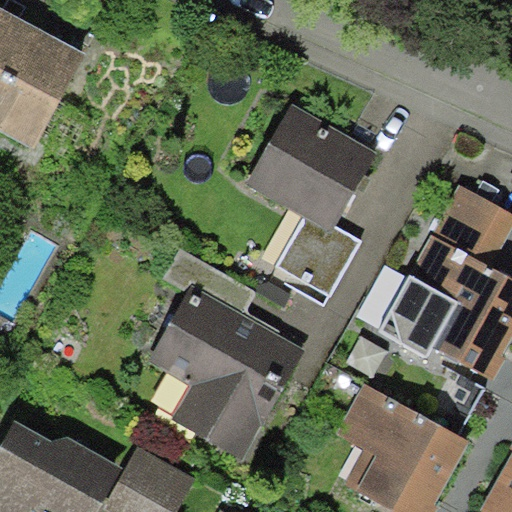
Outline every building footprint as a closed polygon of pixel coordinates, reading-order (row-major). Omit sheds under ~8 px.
[(0,124),(38,146),(88,56),(0,6),(0,124)] [(308,216),(334,232),(340,221),(378,154),(295,107),(251,185),(308,216)] [(511,219),(455,188),(429,232),(493,266),(511,231),(511,219)] [(279,264),(330,295),(365,237),(340,221),(334,232),(308,216),(279,264)] [(446,305),(427,340),(491,375),(511,335),(511,276),(493,266),(429,232),(402,282),(446,305)] [(254,292),(181,251),(163,282),(191,298),(153,365),(195,389),(174,427),(246,468),(311,353),(242,314),(254,292)] [(383,454),(364,489),(405,511),(434,511),(474,439),(367,381),(339,431),(383,454)] [(20,413),(0,447),(0,509),(4,511),(97,511),(104,502),(121,471),(20,413)] [(511,511),(511,442),(473,511),(511,511)] [(175,511),(195,479),(135,446),(121,471),(104,502),(121,511),(175,511)]
